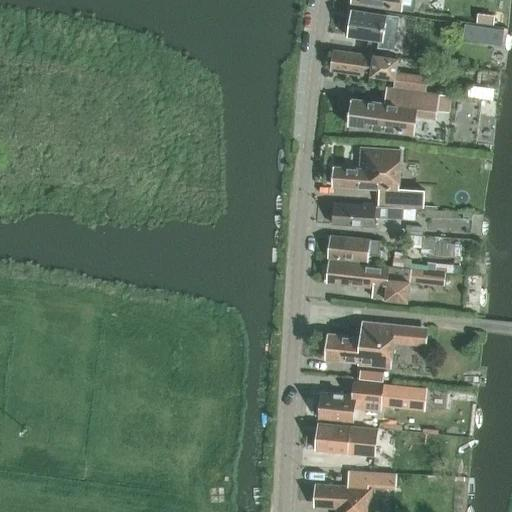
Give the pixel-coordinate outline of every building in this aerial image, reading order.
[(353,0),(353,3),(400,10),(401,0),(353,0)] [(378,49),(398,52),(401,37),(385,34),(387,15),(352,10),(348,37),(379,42),(378,49)] [(495,16),(478,14),(477,23),(494,25),(495,16)] [(419,43),(423,22),(409,20),(406,41),(419,43)] [(394,87),(427,92),(428,77),(398,72),(399,60),(366,55),(366,56),(334,51),(331,72),(363,76),(364,72),(372,73),(371,76),(395,79),(394,87)] [(349,126),(415,135),(417,118),(436,121),(438,113),(450,114),(452,97),(387,88),(385,104),(352,100),(349,126)] [(462,106),(481,108),(483,95),(463,93),(462,106)] [(379,206),(424,209),(425,191),(400,190),(403,151),(362,148),(360,170),(334,168),(333,186),(380,190),(379,206)] [(404,220),(404,209),(335,204),(333,225),(375,228),(375,219),(404,220)] [(406,235),(422,235),(423,227),(406,227),(406,235)] [(330,259),(368,263),(369,255),(379,256),(380,241),(332,236),(330,259)] [(422,246),(421,255),(436,256),(454,258),(455,245),(437,244),(437,241),(423,240),(411,239),(410,245),(422,246)] [(372,298),(408,302),(412,270),(389,267),(329,261),(327,283),(373,288),(372,298)] [(425,287),(444,289),(446,275),(426,274),(425,287)] [(359,365),(392,368),(394,344),(427,347),(428,329),(362,323),(361,337),(329,334),(326,359),(358,363),(359,365)] [(320,418),(353,422),(355,409),(382,412),(384,384),(355,381),(353,396),(322,393),(321,404),(318,404),(317,415),(320,415),(320,418)] [(417,407),(444,410),(446,398),(418,395),(417,407)] [(317,451),(375,457),(377,430),(319,424),(317,451)] [(371,486),(396,489),(397,476),(372,473),(371,486)] [(337,511),(370,511),(372,488),(315,485),(314,503),(319,508),(338,509),(337,511)]
